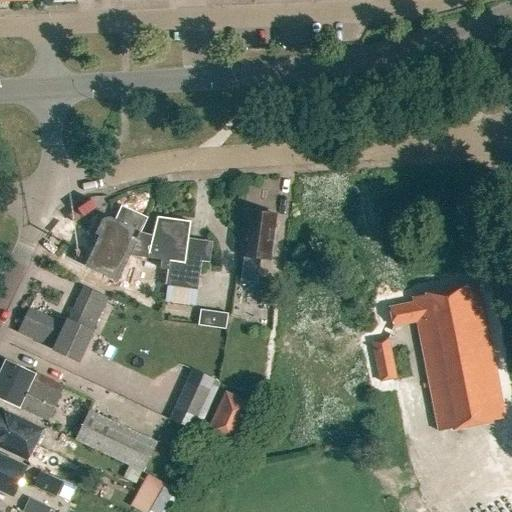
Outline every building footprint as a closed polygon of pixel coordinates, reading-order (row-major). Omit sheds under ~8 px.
[(136,241),(141,231),(147,217),(123,206),(118,220),(111,217),(104,219),(98,233),(101,235),(87,265),(88,265),(119,279),(134,248),(137,242),(136,241)] [(270,258),(276,214),(249,210),(242,254),(245,255),(242,279),(257,281),(260,257),(270,258)] [(159,216),(156,235),(141,231),(136,241),(137,242),(134,248),(165,257),(186,257),(192,221),(159,216)] [(166,296),(167,283),(169,268),(162,265),(165,257),(134,248),(119,279),(88,265),(82,280),(111,294),(115,288),(130,291),(166,296)] [(203,260),(186,257),(165,257),(162,265),(169,268),(167,283),(199,288),(203,260)] [(273,304),(276,285),(264,284),(262,303),(273,304)] [(505,416),(480,284),(414,296),(415,302),(392,307),(395,324),(418,320),(439,429),(505,416)] [(68,325),(92,336),(110,298),(85,287),(68,325)] [(151,300),(150,308),(158,310),(160,302),(151,300)] [(92,336),(68,325),(32,308),(21,332),(57,349),(57,350),(81,361),(92,336)] [(226,328),(228,312),(200,308),(198,324),(226,328)] [(380,381),(397,378),(390,339),(372,342),(380,381)] [(48,418),(60,393),(32,380),(35,373),(7,360),(0,376),(0,395),(21,405),(21,406),(48,418)] [(218,383),(190,370),(167,419),(196,432),(218,383)] [(232,444),(252,403),(226,390),(206,431),(232,444)] [(0,426),(35,443),(42,428),(2,409),(1,413),(0,412),(0,426)] [(144,470),(158,441),(91,411),(77,440),(144,470)] [(0,447),(27,460),(35,443),(0,426),(0,447)] [(0,489),(13,495),(26,466),(0,454),(0,489)] [(56,495),(63,480),(40,470),(33,485),(56,495)] [(135,503),(150,511),(169,511),(181,491),(152,475),(135,503)] [(29,498),(24,510),(27,511),(48,511),(50,508),(29,498)]
